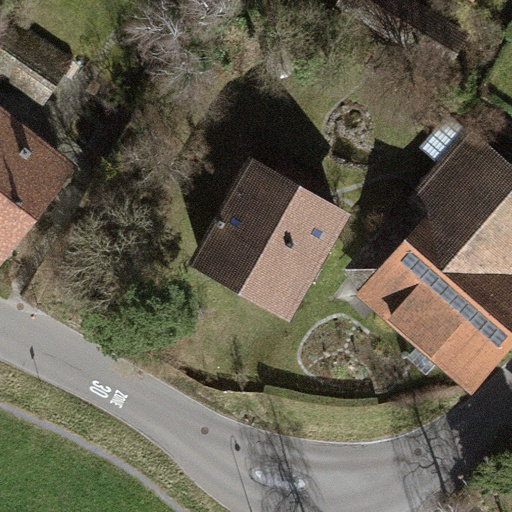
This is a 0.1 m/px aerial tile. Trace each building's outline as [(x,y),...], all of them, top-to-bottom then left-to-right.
[(462,35),(403,0),(344,0),(342,4),(444,66),(462,35)] [(26,27),(0,62),(0,67),(38,95),(66,56),(26,27)] [(0,250),(64,170),(0,119),(0,250)] [(393,254),(361,290),(474,390),(511,347),(511,288),(496,274),(511,255),(511,168),(469,130),(439,164),(460,182),(425,221),(407,205),(377,239),(393,254)] [(237,198),(202,259),(286,307),(339,215),(303,195),(310,183),(282,168),(276,179),(232,155),(215,186),(237,198)]
